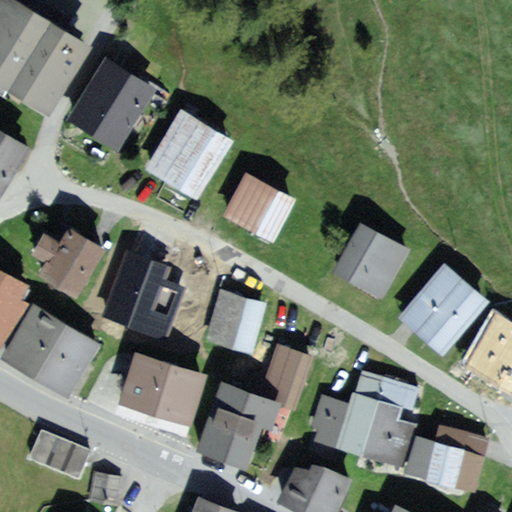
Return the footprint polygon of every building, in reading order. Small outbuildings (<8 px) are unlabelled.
[(87,50),(0,3),(0,96),(5,99),(48,122),(87,50)] [(160,100),(109,67),(70,128),(86,138),(121,161),(160,100)] [(232,145),(180,112),(142,173),(169,190),(194,205),(232,145)] [(26,151),(0,135),(0,195),(11,177),(26,151)] [(296,200),(247,175),(223,221),(234,226),(273,246),(296,200)] [(410,246),(359,219),(330,272),(345,280),(381,300),(410,246)] [(57,235),(39,225),(25,248),(38,256),(32,266),(72,290),(98,244),(63,224),(57,235)] [(131,250),(117,245),(95,310),(144,327),(166,262),(131,250)] [(485,299),(444,263),(399,314),(420,332),(440,350),(485,299)] [(0,344),(33,286),(0,267),(0,344)] [(264,300),(216,284),(198,336),(247,352),(261,310),(264,300)] [(100,339),(33,299),(1,352),(68,392),(93,351),(100,339)] [(511,321),(495,312),(463,369),(494,386),(511,396),(511,321)] [(319,349),(269,333),(256,384),(283,393),(303,398),(319,349)] [(199,367),(129,344),(112,396),(137,404),(181,419),(199,367)] [(256,384),(216,372),(192,447),(243,463),(252,436),(257,420),(272,425),(283,393),(256,384)] [(346,411),(317,401),(306,435),(303,444),(390,472),(409,413),(414,395),(357,377),(346,411)] [(431,443),(411,438),(401,479),(453,492),(472,496),(485,443),(434,430),(431,443)] [(81,451),(34,431),(23,458),(70,478),(81,451)] [(320,459),(290,459),(274,497),(301,509),(308,511),(329,511),(347,471),(320,459)] [(103,474),(89,472),(84,503),(112,507),(117,476),(103,474)] [(235,511),(236,509),(193,492),(184,511),(235,511)] [(416,511),(385,498),(378,511),(375,511),(367,508),(365,511),(416,511)]
